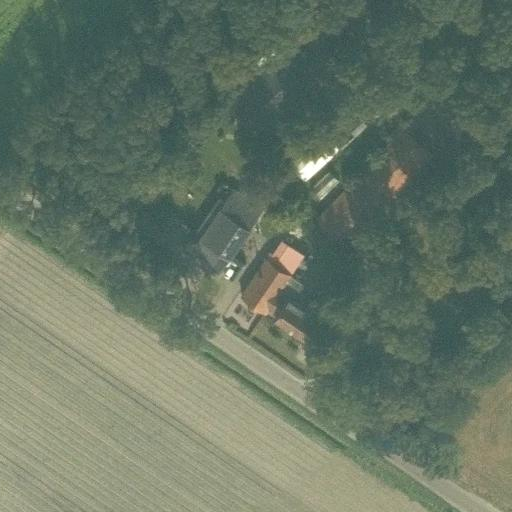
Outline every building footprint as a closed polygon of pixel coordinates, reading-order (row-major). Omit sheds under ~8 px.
[(324,0),(318,16),(336,24),(345,3),(336,0),(324,0)] [(326,22),(250,88),(274,116),(350,49),(326,22)] [(406,126),(320,218),(347,243),(433,150),(406,126)] [(201,236),(193,248),(189,254),(219,274),(230,256),(231,257),(252,227),(250,226),(264,206),(233,185),(200,235),(201,236)] [(268,310),(269,308),(286,283),(292,273),(291,273),(305,252),(283,237),(274,251),(273,249),(268,257),(242,293),(268,310)] [(276,315),(294,328),(306,336),(314,325),(329,335),(341,319),(312,299),(307,306),(294,298),(298,291),(286,283),(269,308),(278,314),(276,315)]
